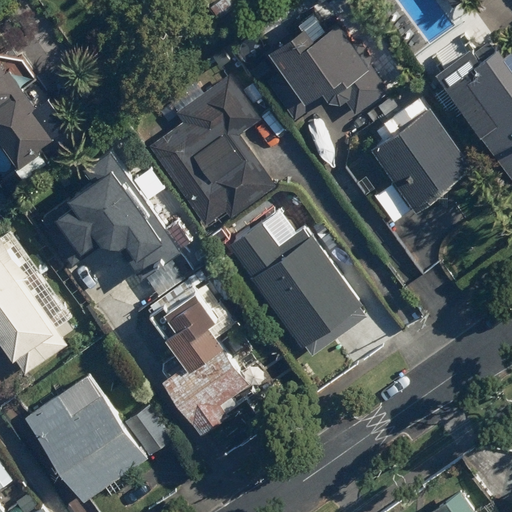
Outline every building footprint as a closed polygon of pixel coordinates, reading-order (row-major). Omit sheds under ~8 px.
[(300,30),(279,46),(314,92),(333,78),(359,112),(399,81),(348,14),(326,31),(308,8),(292,20),(300,30)] [(53,28),(27,45),(57,91),(83,73),(53,28)] [(0,136),(17,163),(65,132),(0,34),(0,136)] [(511,44),(508,38),(486,54),(478,43),(447,65),(511,155),(511,44)] [(268,115),(237,75),(166,130),(182,151),(171,159),(214,216),(228,205),(235,214),(280,179),(245,133),(268,115)] [(380,191),(402,220),(481,159),(425,87),(389,116),(401,132),(381,148),(402,175),(380,191)] [(175,230),(121,156),(77,188),(82,195),(66,207),(94,246),(109,234),(110,235),(110,236),(111,236),(112,237),(113,238),(114,238),(114,239),(115,239),(116,239),(117,240),(118,240),(119,240),(120,241),(121,241),(122,241),(123,241),(124,241),(125,241),(126,241),(126,240),(127,240),(128,240),(129,240),(130,239),(131,239),(132,238),(133,238),(133,237),(134,237),(135,236),(135,235),(136,235),(147,250),(175,230)] [(271,212),(237,236),(318,350),(375,310),(310,220),(288,236),(271,212)] [(6,227),(0,230),(0,330),(5,327),(33,367),(73,339),(28,274),(35,269),(6,227)] [(194,269),(152,301),(192,354),(166,374),(208,430),(239,406),(233,398),(260,378),(216,320),(226,312),(194,269)] [(139,464),(171,442),(146,405),(130,416),(110,386),(78,408),(64,387),(32,410),(93,496),(113,482),(119,491),(145,473),(139,464)] [(444,511),(485,511),(464,484),(438,503),(444,511)] [(53,511),(46,503),(34,511),(17,511),(0,488),(0,511),(53,511)]
